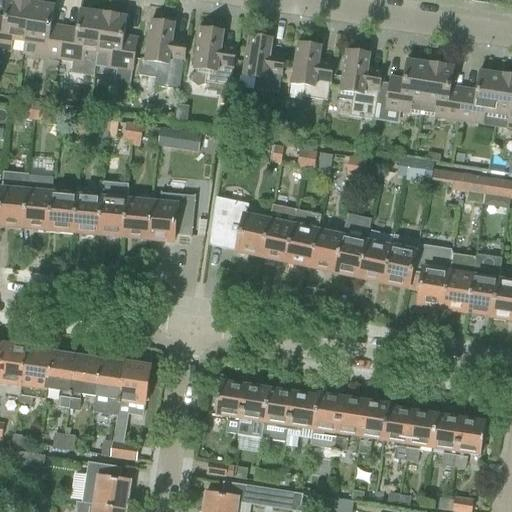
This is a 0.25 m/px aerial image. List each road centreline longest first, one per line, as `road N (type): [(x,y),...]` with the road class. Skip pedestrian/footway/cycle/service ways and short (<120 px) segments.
road 1 (residential): [(511,373),(190,327)]
road 2 (residential): [(511,39),(266,0)]
road 3 (residential): [(190,327),(0,297)]
road 4 (residential): [(162,511),(190,327)]
